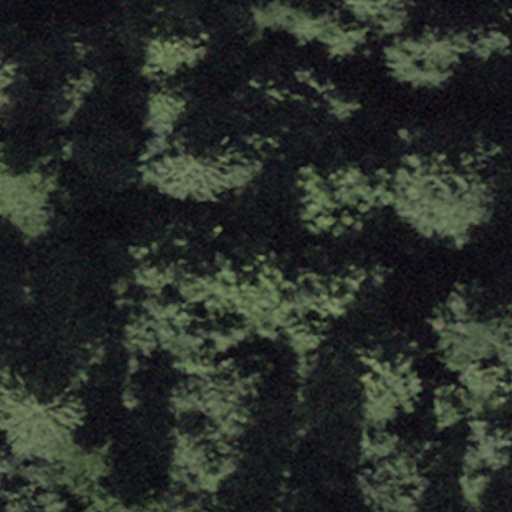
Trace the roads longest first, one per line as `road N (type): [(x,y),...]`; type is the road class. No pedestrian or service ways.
road 1 (track): [(0,17),(66,18),(337,61),(511,127)]
road 2 (track): [(0,246),(192,231),(356,249),(511,291)]
